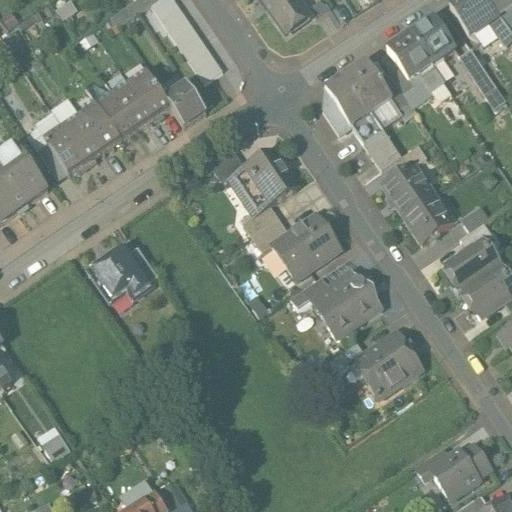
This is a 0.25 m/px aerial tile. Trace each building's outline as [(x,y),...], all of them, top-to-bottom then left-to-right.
[(160,0),(141,0),(136,4),(110,22),(117,32),(151,9),(161,1),(160,0)] [(163,0),(161,1),(151,9),(204,88),(222,75),(170,0),(163,0)] [(295,0),(258,0),(283,36),(308,19),(295,0)] [(467,0),(450,12),(469,40),(498,20),(484,0),(467,0)] [(511,0),(484,0),(498,20),(511,10),(511,0)] [(410,38),(430,69),(442,61),(443,62),(456,54),(434,22),(410,38)] [(413,93),(403,100),(412,113),(433,99),(432,98),(444,90),(430,69),(410,38),(386,54),(399,72),(413,93)] [(364,151),(384,137),(371,117),(390,104),(391,104),(380,87),(366,67),(325,95),(328,100),(349,131),(351,130),(364,151)] [(390,81),(403,100),(413,93),(399,72),(389,79),(390,81)] [(128,87),(154,124),(171,113),(165,104),(146,75),(128,87)] [(380,87),(391,104),(390,104),(398,116),(403,122),(413,115),(412,113),(403,100),(390,81),(380,87)] [(112,98),(137,136),(154,124),(128,87),(112,98)] [(165,104),(171,113),(184,132),(206,118),(187,89),(165,104)] [(95,109),(120,147),(137,136),(112,98),(95,109)] [(338,139),(349,131),(328,100),(326,101),(322,115),(338,139)] [(78,120),(103,158),(120,147),(95,109),(78,120)] [(61,131),(86,169),(103,158),(78,120),(61,131)] [(47,149),(68,180),(69,181),(86,169),(61,131),(44,143),(47,149)] [(382,177),(402,163),(384,137),(364,151),(382,177)] [(58,186),(68,180),(47,149),(37,156),(58,186)] [(395,169),(402,180),(414,171),(415,173),(427,164),(419,152),(395,169)] [(273,153),(232,180),(257,219),(258,220),(270,212),(296,194),(278,168),(282,166),(273,153)] [(0,228),(47,195),(19,155),(9,162),(7,158),(0,162),(0,228)] [(404,223),(434,202),(427,192),(431,189),(424,179),(421,181),(415,173),(414,171),(402,180),(384,192),(390,202),(388,204),(395,214),(397,212),(404,223)] [(423,251),(453,230),(434,202),(404,223),(423,251)] [(278,223),(270,212),(258,220),(257,219),(242,229),(251,242),(278,223)] [(460,227),(469,240),(488,227),(480,214),(460,227)] [(288,238),(271,249),(272,250),(296,286),(337,258),(324,238),(328,235),(317,219),(288,238)] [(288,238),(278,223),(251,242),(261,257),(272,250),(271,249),(288,238)] [(446,272),(463,298),(497,275),(479,249),(446,272)] [(105,265),(90,276),(112,307),(128,295),(133,303),(149,292),(148,289),(127,260),(123,253),(111,261),(112,263),(106,267),(105,265)] [(137,253),(127,260),(148,289),(158,282),(137,253)] [(463,298),(481,324),(511,303),(511,297),(497,275),(463,298)] [(362,286),(356,285),(351,278),(323,297),(311,305),(312,306),(327,328),(326,331),(335,344),(338,344),(351,335),(352,333),(367,322),(368,324),(381,315),(373,303),(367,302),(364,297),(365,291),(362,286)] [(311,305),(323,297),(316,286),(290,304),(297,316),(312,306),(311,305)] [(511,333),(498,343),(507,357),(511,355),(511,356),(511,333)] [(420,378),(406,357),(407,356),(407,355),(408,354),(407,353),(407,352),(396,336),(364,358),(353,366),(354,367),(376,401),(400,385),(402,390),(420,378)] [(338,378),(354,367),(353,366),(364,358),(356,347),(329,365),(338,378)] [(0,388),(3,386),(6,390),(10,387),(0,373),(0,388)] [(463,493),(465,497),(479,487),(477,483),(490,475),(474,452),(462,460),(459,457),(450,463),(443,454),(415,473),(424,486),(432,480),(448,503),(463,493)] [(162,499),(141,511),(168,511),(170,511),(162,499)] [(486,511),(480,501),(463,511),(486,511)] [(511,511),(511,507),(507,501),(491,511),(511,511)]
